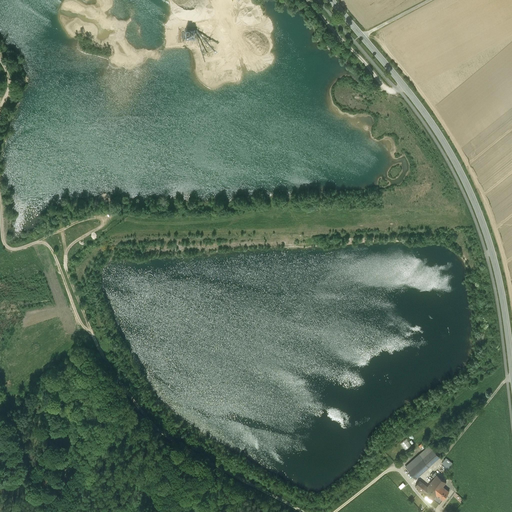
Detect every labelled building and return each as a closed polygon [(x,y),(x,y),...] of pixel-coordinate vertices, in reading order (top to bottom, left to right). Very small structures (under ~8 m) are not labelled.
[(144,36),(152,36),(151,28),(143,28),(144,36)] [(407,438),(400,443),(404,449),(411,445),(407,438)] [(430,445),(405,467),(415,478),(440,457),(430,445)] [(441,463),(448,468),(452,462),(445,457),(441,463)] [(434,478),(427,487),(436,494),(442,486),(446,482),(434,473),(432,476),(434,478)] [(449,491),(442,486),(436,494),(427,487),(419,481),(416,485),(433,499),(439,503),(442,499),(442,500),(449,491)]
